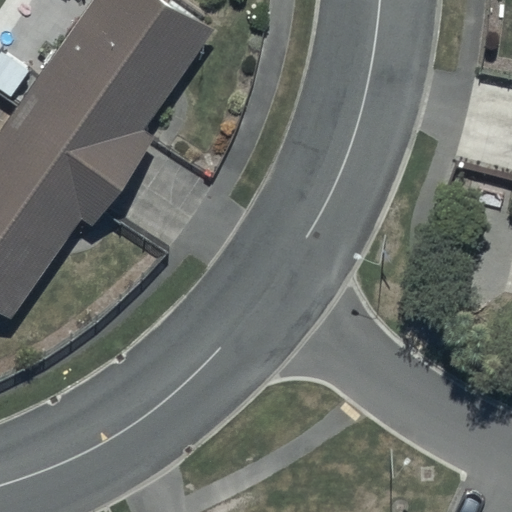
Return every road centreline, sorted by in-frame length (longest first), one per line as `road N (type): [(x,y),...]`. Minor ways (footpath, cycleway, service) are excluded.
road 1 (residential): [(259,300),(315,217),(347,145),(377,0)]
road 2 (residential): [(0,489),(65,463),(142,416),(201,368),(259,300)]
road 3 (residential): [(259,300),(511,456)]
